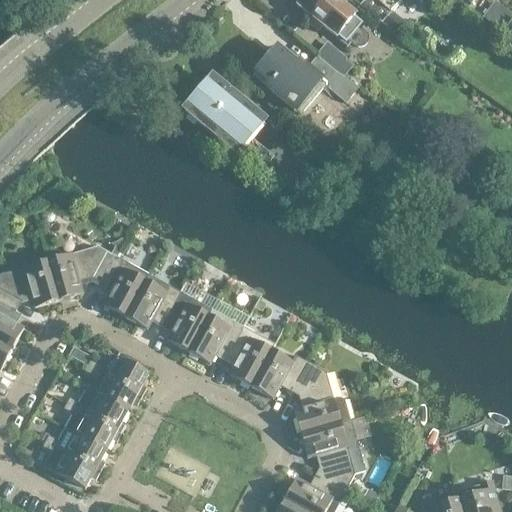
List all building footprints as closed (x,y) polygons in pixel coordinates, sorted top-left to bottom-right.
[(342,0),(304,0),(298,8),(313,20),(308,25),(320,35),(324,30),(347,50),(351,45),(353,47),(354,48),(355,48),(356,49),(358,49),(360,49),(362,49),(363,49),(364,48),(365,47),(366,47),(367,45),(367,44),(368,43),(368,42),(369,41),(369,40),(369,39),(368,38),(368,37),(367,35),(366,34),(365,32),(363,31),(366,28),(342,7),(346,3),(342,0)] [(366,0),(360,7),(399,37),(408,26),(392,13),(404,0),(366,0)] [(455,0),(467,9),(474,0),(455,0)] [(494,0),(484,15),(503,28),(511,15),(511,12),(494,0)] [(326,44),(315,57),(317,59),(343,79),(352,68),(345,62),(346,61),(326,44)] [(278,50),(257,75),(271,86),(266,91),(297,118),(323,87),(346,106),(359,90),(343,79),(317,59),(306,71),(300,66),(298,68),(278,50)] [(187,113),(208,132),(237,156),(264,124),(214,81),(187,113)] [(511,192),(500,185),(492,196),(511,208),(511,192)] [(436,219),(422,211),(412,228),(424,234),(418,247),(450,264),(465,238),(435,221),(436,219)] [(97,249),(49,263),(61,304),(85,297),(81,284),(95,280),(105,285),(118,261),(116,260),(117,258),(127,241),(123,241),(120,242),(116,245),(110,247),(115,249),(110,257),(97,249)] [(105,285),(103,289),(113,295),(105,308),(127,320),(148,283),(150,278),(118,261),(105,285)] [(0,276),(0,304),(16,313),(20,305),(32,302),(34,311),(61,304),(49,263),(25,270),(0,276)] [(148,283),(127,320),(149,332),(156,319),(166,324),(181,296),(150,278),(148,283)] [(181,296),(166,324),(175,329),(168,343),(190,355),(210,318),(213,313),(212,312),(181,296)] [(262,314),(266,306),(259,301),(254,310),(262,314)] [(0,304),(0,345),(12,352),(24,330),(16,326),(21,317),(16,314),(16,313),(0,304)] [(210,318),(190,355),(212,367),(219,353),(229,359),(245,330),(213,313),(210,318)] [(245,330),(229,359),(238,364),(231,378),(253,390),(273,353),(272,352),(274,347),(245,330)] [(0,345),(0,373),(12,352),(0,345)] [(273,353),(253,390),(275,402),(284,385),(294,390),(309,364),(298,358),(294,364),(273,353)] [(116,358),(105,377),(144,399),(149,390),(144,388),(150,377),(116,358)] [(90,363),(87,368),(100,374),(101,372),(100,368),(90,363)] [(309,364),(294,390),(304,395),(308,409),(295,413),(302,437),(350,423),(344,403),(339,400),(336,401),(328,374),(309,364)] [(87,368),(84,375),(94,380),(97,379),(100,374),(87,368)] [(105,377),(95,396),(129,415),(135,405),(139,407),(144,399),(105,377)] [(67,405),(123,437),(128,428),(123,426),(129,415),(95,396),(94,397),(85,392),(78,405),(69,400),(67,405)] [(65,429),(76,435),(108,453),(114,442),(118,445),(123,437),(67,405),(63,413),(71,417),(65,429)] [(350,423),(302,437),(309,461),(321,457),(325,471),(320,480),(347,494),(358,476),(365,473),(350,423)] [(49,439),(46,443),(102,475),(107,466),(102,464),(108,453),(76,435),(65,429),(57,443),(49,439)] [(46,443),(42,450),(53,456),(46,470),(86,492),(93,480),(98,483),(102,475),(46,443)] [(298,481),(286,503),(302,511),(337,511),(347,494),(320,480),(317,478),(311,488),(298,481)] [(501,511),(494,483),(458,494),(463,511),(501,511)] [(378,496),(367,490),(361,502),(372,508),(378,496)] [(463,511),(458,494),(435,500),(423,504),(425,511),(463,511)] [(302,511),(286,503),(280,511),(302,511)]
